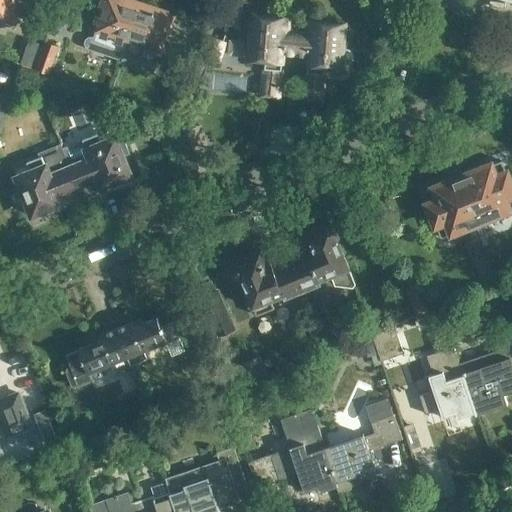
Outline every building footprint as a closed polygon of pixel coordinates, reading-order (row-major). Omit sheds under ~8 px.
[(0,0),(0,14),(5,16),(4,22),(16,26),(24,0),(0,0)] [(128,41),(141,0),(107,0),(103,12),(102,12),(96,31),(92,44),(107,49),(106,50),(123,56),(128,41)] [(142,0),(141,0),(128,41),(142,46),(140,53),(145,64),(157,59),(165,35),(167,36),(173,16),(168,14),(170,9),(142,0)] [(296,54),(297,35),(289,34),(289,27),(284,27),(284,20),(254,17),(250,59),(264,60),(264,68),(261,68),(258,98),(282,100),(285,70),(281,70),(283,53),(296,54)] [(297,35),(296,54),(308,55),(305,99),(322,101),(324,75),(325,65),(340,67),(340,66),(346,66),(347,66),(350,64),(352,61),(352,59),(352,57),(352,56),(352,55),(349,51),(346,50),(341,50),(343,26),(313,23),(313,29),(308,29),(307,36),(297,35)] [(34,69),(50,75),(60,45),(45,40),(34,69)] [(159,114),(174,119),(182,94),(168,89),(159,114)] [(0,125),(1,126),(12,96),(0,91),(0,125)] [(61,145),(82,196),(131,175),(123,156),(130,153),(124,138),(117,141),(115,137),(102,143),(98,134),(63,148),(62,145),(61,145)] [(82,196),(61,145),(37,155),(39,158),(27,163),(31,171),(17,177),(33,216),(82,196)] [(465,170),(460,172),(480,222),(511,209),(511,175),(509,167),(504,169),(501,161),(467,174),(465,170)] [(480,222),(460,172),(455,174),(457,179),(423,192),(441,237),(466,227),(474,246),(488,241),(480,222)] [(291,265),(300,289),(301,292),(303,292),(305,295),(309,293),(313,291),(312,288),(321,284),(320,281),(333,275),(335,284),(354,286),(356,283),(350,269),(351,269),(338,239),(341,233),(338,225),(331,223),(328,225),(305,235),(310,246),(303,249),(307,259),(291,265)] [(300,289),(291,265),(274,272),(270,262),(264,265),(259,253),(236,262),(232,262),(229,269),(232,277),(242,281),(253,307),(254,307),(257,314),(275,307),(272,300),(283,295),(285,299),(301,292),(300,289)] [(405,288),(416,316),(434,309),(422,281),(405,288)] [(204,297),(219,334),(234,328),(219,290),(204,297)] [(115,329),(130,365),(146,359),(143,352),(180,336),(174,320),(160,325),(156,318),(133,327),(131,322),(115,329)] [(372,335),(380,359),(403,351),(394,327),(372,335)] [(130,365),(115,329),(90,338),(93,343),(78,349),(78,350),(66,355),(70,366),(67,367),(66,371),(72,386),(76,388),(90,382),(91,379),(89,373),(111,364),(114,372),(130,365)] [(477,414),(460,361),(459,362),(450,335),(434,341),(444,370),(425,376),(428,387),(432,386),(433,391),(419,396),(426,413),(439,408),(442,417),(456,413),(457,418),(474,412),(475,415),(477,414)] [(460,361),(477,414),(508,404),(505,393),(511,390),(511,382),(509,373),(511,372),(511,345),(506,347),(509,357),(495,362),(491,351),(460,361)] [(0,423),(1,423),(6,436),(32,426),(18,393),(0,399),(0,423)] [(337,486),(336,487),(338,492),(351,487),(348,478),(387,466),(380,447),(403,439),(390,398),(367,405),(376,433),(365,436),(365,434),(325,447),(324,448),(337,486)] [(324,448),(325,447),(312,409),(295,414),(304,442),(248,461),(257,487),(281,479),(275,464),(294,458),(305,491),(318,487),(319,492),(336,487),(337,486),(324,448)] [(60,459),(70,489),(83,484),(74,455),(60,459)] [(166,480),(176,511),(219,511),(217,503),(238,496),(237,491),(248,487),(238,457),(226,461),(228,465),(205,473),(207,477),(184,485),(181,475),(166,480)] [(176,511),(166,480),(151,485),(154,494),(132,502),(130,498),(108,505),(105,498),(89,503),(91,511),(176,511)]
